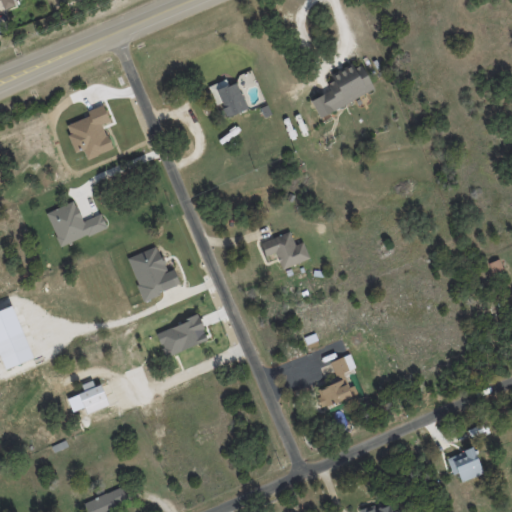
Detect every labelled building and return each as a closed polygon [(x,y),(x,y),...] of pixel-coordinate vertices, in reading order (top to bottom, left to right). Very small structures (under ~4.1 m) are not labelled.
[(0,0),(0,3),(2,9),(15,5),(12,0),(0,0)] [(314,96),(327,115),(376,82),(358,59),(314,96)] [(211,81),(227,118),(249,112),(232,72),(211,81)] [(65,121),(77,148),(86,150),(90,157),(119,147),(105,126),(112,123),(103,105),(65,121)] [(49,212),(65,245),(110,227),(99,209),(84,215),(74,206),(62,206),(49,212)] [(289,229),(261,243),(283,274),(314,257),(289,229)] [(127,257),(146,298),(183,283),(160,247),(127,257)] [(503,269),(498,259),(488,263),(493,274),(503,269)] [(0,312),(0,349),(9,368),(39,358),(16,306),(0,312)] [(156,334),(169,356),(204,342),(193,319),(156,334)] [(316,385),(326,406),(366,390),(351,371),(316,385)] [(105,385),(69,399),(80,422),(119,405),(105,385)] [(445,454),(459,479),(485,465),(471,438),(445,454)] [(52,445),(53,451),(70,447),(66,440),(52,445)] [(82,503),(85,511),(100,511),(132,500),(123,485),(82,503)] [(375,511),(402,511),(398,502),(375,511)]
